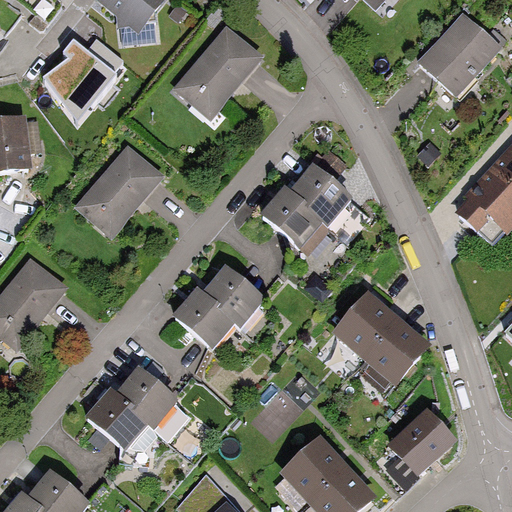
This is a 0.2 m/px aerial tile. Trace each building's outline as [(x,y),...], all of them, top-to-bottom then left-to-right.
[(120,30),(157,25),(156,13),(166,0),(102,0),(101,3),(118,17),(120,30)] [(353,0),(368,13),(380,0),(353,0)] [(413,67),(451,102),(496,53),(457,18),(413,67)] [(166,91),(202,121),(256,58),(220,28),(166,91)] [(77,94),(94,110),(118,83),(114,80),(125,67),(98,44),(88,55),(75,44),(65,59),(70,66),(44,83),(60,106),(77,94)] [(0,179),(25,177),(19,124),(0,125),(0,179)] [(74,211),(110,241),(163,178),(128,147),(74,211)] [(511,149),(483,183),(511,208),(511,149)] [(281,198),(318,231),(322,234),(345,208),(304,172),(281,198)] [(511,208),(483,183),(451,220),(492,256),(511,233),(511,208)] [(277,195),(254,221),(295,257),(318,231),(281,198),(277,195)] [(0,294),(0,348),(9,356),(63,293),(27,263),(0,294)] [(191,300),(228,333),(232,336),(255,310),(214,274),(191,300)] [(187,297),(164,323),(205,359),(228,333),(191,300),(187,297)] [(424,353),(361,299),(325,342),(387,395),(424,353)] [(104,400),(141,433),(145,436),(169,410),(127,374),(104,400)] [(100,397),(77,423),(118,459),(141,433),(104,400),(100,397)] [(380,451),(407,484),(448,450),(420,417),(380,451)] [(365,511),(371,507),(314,440),(269,479),(296,511),(365,511)] [(16,505),(24,511),(77,511),(39,478),(16,505)] [(13,502),(2,511),(24,511),(16,505),(13,502)]
